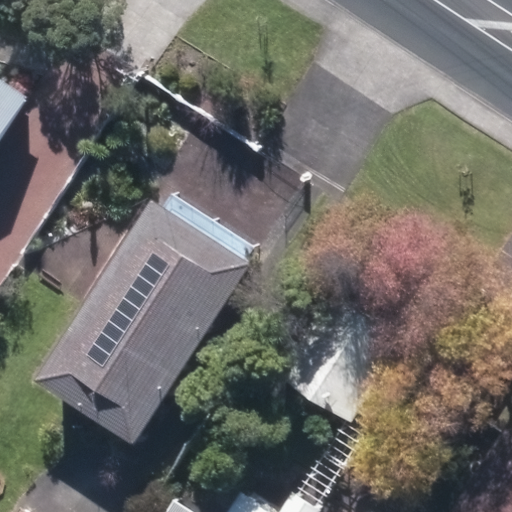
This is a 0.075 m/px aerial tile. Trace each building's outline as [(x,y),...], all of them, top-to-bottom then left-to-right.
[(0,149),(42,84),(0,56),(0,149)] [(61,360),(160,423),(274,242),(176,180),(61,360)] [(295,365),(364,409),(417,329),(346,283),(295,365)] [(511,511),(511,420),(453,511),(511,511)] [(231,511),(322,511),(324,509),(287,485),(281,495),(253,477),(231,511)] [(21,511),(52,511),(30,498),(21,511)]
